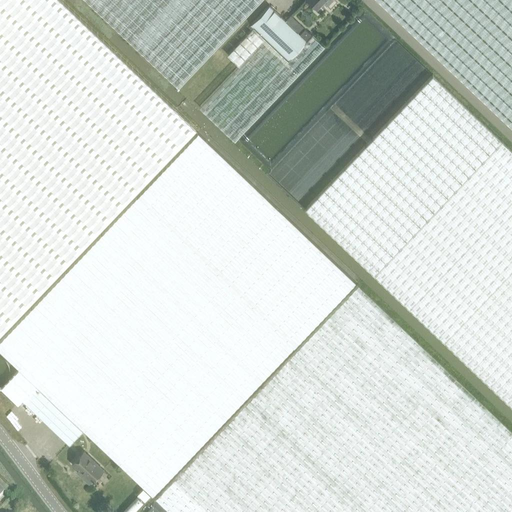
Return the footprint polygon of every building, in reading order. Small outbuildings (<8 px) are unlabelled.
[(0,0),(0,333),(9,325),(150,176),(152,175),(196,129),(61,0),(0,0)] [(85,0),(179,87),(260,0),(85,0)] [(323,2),(326,5),(331,0),(307,0),(316,9),(323,2)] [(511,0),(377,0),(511,128),(511,0)] [(238,66),(200,106),(235,139),(324,44),(313,33),(311,35),(291,15),(285,20),(269,5),(251,24),(224,53),(238,66)] [(430,74),(305,206),(390,286),(391,285),(486,377),(511,401),(511,152),(486,127),(430,74)] [(18,368),(82,429),(152,495),(233,410),(287,352),(293,346),(355,281),(198,133),(137,198),(79,258),(0,340),(0,350),(2,352),(18,368)] [(220,430),(156,498),(170,511),(511,511),(511,430),(486,406),(479,399),(429,352),(400,324),(387,312),(358,284),(331,312),(294,352),(220,430)] [(9,369),(9,368),(8,365),(8,363),(6,360),(5,358),(3,357),(0,355),(0,354),(0,381),(1,381),(3,380),(6,377),(7,375),(8,371),(9,369)] [(18,368),(0,387),(18,404),(22,400),(69,444),(82,429),(18,368)] [(84,451),(72,463),(83,474),(82,476),(89,483),(90,481),(91,482),(103,469),(84,451)] [(137,494),(145,500),(150,495),(143,488),(137,494)]
